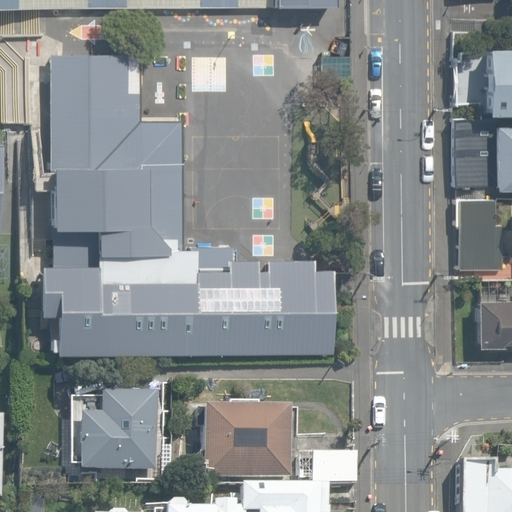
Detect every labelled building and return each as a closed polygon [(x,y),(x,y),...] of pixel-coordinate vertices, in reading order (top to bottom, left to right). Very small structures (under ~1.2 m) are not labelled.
[(486,104),(486,114),(511,113),(511,49),(459,50),(459,61),(450,61),(451,105),(486,104)] [(54,353),(331,352),(331,269),(312,269),(312,258),(263,258),(264,270),(254,270),(254,258),(230,258),(230,247),(181,247),(181,119),(141,119),(141,53),(48,53),(49,264),(37,264),(37,313),(54,313),(54,324),(48,324),(48,349),(54,349),(54,353)] [(510,184),(510,188),(511,187),(511,124),(511,126),(505,127),(505,117),(470,117),(470,118),(449,119),(449,155),(470,155),(470,184),(510,184)] [(456,269),(500,269),(500,227),(493,227),(493,201),(456,201),(456,269)] [(475,346),(511,345),(511,298),(474,299),(475,346)] [(75,416),(76,472),(154,471),(153,394),(96,395),(96,416),(75,416)] [(198,471),(198,479),(286,477),(285,407),(193,409),(194,427),(197,427),(198,453),(193,453),(194,471),(198,471)] [(451,448),(452,511),(511,511),(511,471),(499,471),(499,447),(451,448)] [(310,484),(353,483),(352,453),(309,453),(310,484)] [(353,503),(353,483),(310,484),(237,485),(237,508),(231,508),(231,503),(209,504),(209,508),(185,508),(178,501),(168,501),(162,508),(161,511),(325,511),(326,508),(324,508),(324,503),(353,503)]
